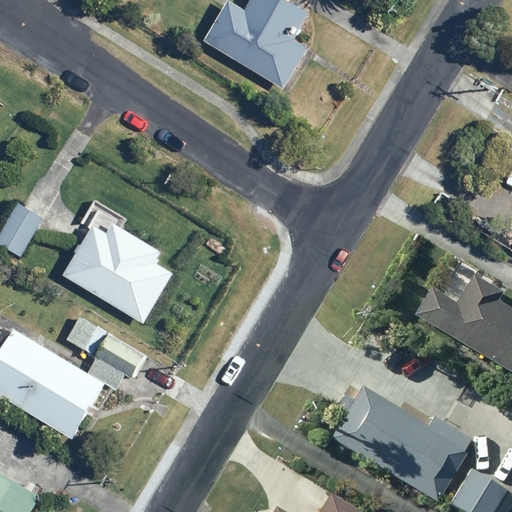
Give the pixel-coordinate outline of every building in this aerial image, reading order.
[(237,0),(232,0),(208,41),(288,88),(313,47),(299,39),(317,10),(300,0),(256,0),(251,8),(237,0)] [(22,202),(0,238),(0,241),(24,256),(47,217),(22,202)] [(101,221),(69,275),(149,323),(179,272),(161,261),(167,251),(119,222),(114,229),(101,221)] [(413,314),(511,373),(511,310),(494,299),(498,291),(472,275),(454,303),(429,288),(413,314)] [(7,329),(0,340),(0,391),(78,438),(110,384),(120,390),(129,373),(137,378),(150,355),(85,316),(71,339),(101,357),(93,371),(21,328),(17,335),(7,329)] [(329,419),(338,424),(329,438),(436,503),(465,454),(461,452),(468,440),(433,419),(428,427),(361,387),(353,400),(344,395),(329,419)] [(0,469),(0,511),(35,511),(44,496),(0,469)] [(511,496),(470,470),(450,503),(464,511),(505,511),(511,502),(511,496)] [(353,511),(325,495),(315,511),(278,511),(271,507),(267,511),(353,511)]
